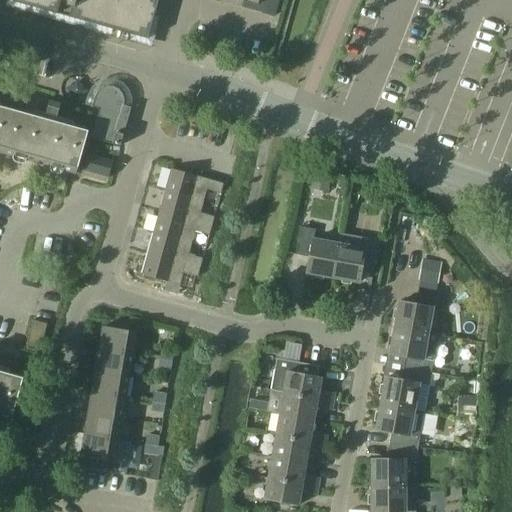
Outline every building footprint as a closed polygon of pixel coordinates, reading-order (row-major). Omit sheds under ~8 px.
[(13,0),(12,3),(54,15),(69,19),(147,40),(157,0),(13,0)] [(130,108),(122,106),(124,100),(122,94),(118,89),(113,87),(107,86),(101,87),(97,92),(92,107),(99,109),(91,138),(119,146),(130,108)] [(45,114),(56,117),(60,104),(49,102),(45,114)] [(0,151),(76,173),(88,131),(0,105),(0,151)] [(83,170),(108,177),(113,160),(88,154),(83,170)] [(165,190),(203,201),(207,190),(221,193),(223,183),(171,168),(165,190)] [(212,225),(214,216),(200,212),(203,201),(165,190),(159,211),(212,225)] [(212,225),(159,211),(153,232),(192,242),(195,231),(209,235),(212,225)] [(303,228),(298,255),(310,257),(307,273),(334,278),(339,244),(313,240),(315,230),(303,228)] [(153,232),(147,253),(200,267),(203,258),(189,254),(192,242),(153,232)] [(339,244),(334,278),(359,282),(362,267),(373,269),(378,241),(366,239),(341,235),(339,244)] [(141,274),(180,285),(183,272),(197,276),(200,267),(147,253),(141,274)] [(428,334),(433,308),(443,310),(445,298),(417,293),(414,305),(399,302),(394,328),(428,334)] [(32,321),(26,345),(39,349),(46,324),(32,321)] [(103,326),(99,348),(133,354),(137,332),(103,326)] [(405,357),(403,369),(431,373),(433,362),(438,335),(428,334),(394,328),(389,354),(405,357)] [(99,348),(95,370),(129,375),(133,354),(99,348)] [(160,350),(159,360),(172,362),(173,352),(160,350)] [(157,369),(170,372),(172,362),(159,360),(157,369)] [(284,393),(333,401),(335,392),(319,390),(322,377),(317,376),(319,367),(291,362),(289,371),(276,369),(273,390),(284,393)] [(414,411),(424,412),(429,386),(431,373),(403,369),(401,380),(385,377),(380,404),(414,410),(414,411)] [(95,370),(91,391),(126,397),(129,375),(95,370)] [(0,417),(11,420),(15,406),(23,378),(0,371),(0,417)] [(91,391),(88,412),(122,418),(126,397),(91,391)] [(153,392),(151,402),(164,404),(166,395),(153,392)] [(333,401),(284,393),(281,414),(314,420),(316,407),(331,410),(333,401)] [(476,419),(477,400),(458,398),(456,418),(476,419)] [(150,412),(163,414),(164,404),(151,402),(150,412)] [(419,438),(410,436),(414,411),(414,410),(380,404),(376,429),(392,432),(389,445),(417,448),(419,438)] [(88,412),(84,433),(118,439),(122,418),(88,412)] [(281,414),(277,435),(325,444),(327,435),(312,433),(314,420),(281,414)] [(114,461),(118,439),(84,433),(80,456),(92,458),(90,469),(129,476),(131,464),(114,461)] [(146,435),(144,445),(157,447),(159,437),(146,435)] [(277,435),(273,456),(306,462),(308,450),(324,453),(325,444),(277,435)] [(155,457),(157,447),(144,445),(142,455),(143,455),(155,457)] [(389,459),(371,459),(371,486),(405,486),(405,459),(417,459),(417,448),(389,445),(389,459)] [(273,456),(269,477),(318,486),(319,478),(304,475),(306,462),(273,456)] [(265,499),(298,505),(301,492),(316,495),(318,486),(269,477),(265,499)] [(405,511),(405,486),(371,486),(371,511),(387,511),(415,511),(405,511)]
